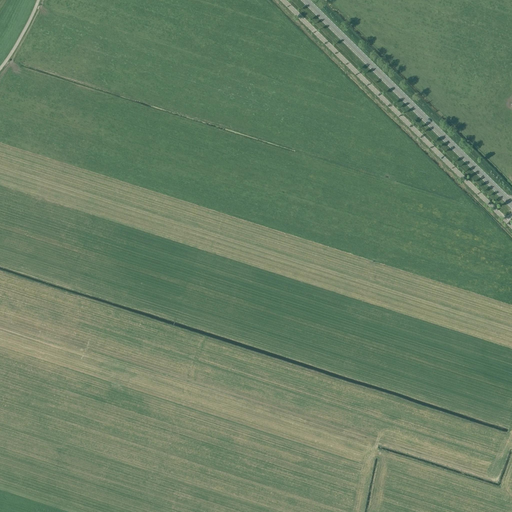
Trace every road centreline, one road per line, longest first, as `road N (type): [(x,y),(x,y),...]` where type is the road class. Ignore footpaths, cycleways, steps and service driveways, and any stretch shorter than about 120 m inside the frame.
road 1 (unclassified): [(283,0),(511,226)]
road 2 (primary): [(511,204),(305,0)]
